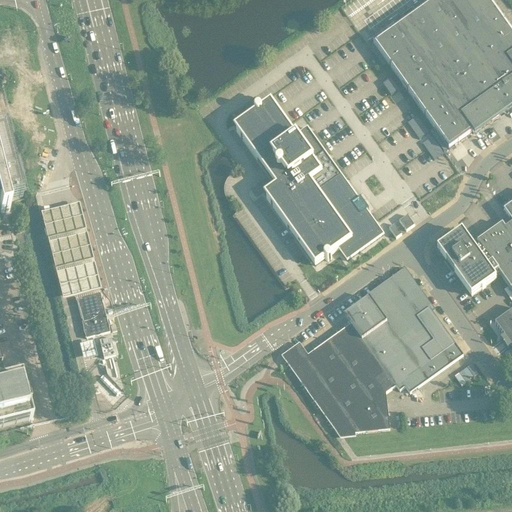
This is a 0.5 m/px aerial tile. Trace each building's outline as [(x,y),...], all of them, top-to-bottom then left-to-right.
[(511,33),(488,0),(436,0),(373,45),(448,151),(472,134),(475,137),(511,110),(511,33)] [(391,80),(383,86),(391,97),(399,91),(391,80)] [(255,113),(246,120),(234,129),(264,170),(262,171),(267,177),(268,176),(276,187),(264,196),(273,208),(272,208),(315,268),(325,261),(326,262),(327,262),(328,262),(329,262),(331,261),(331,260),(331,259),(331,258),(331,257),(339,251),(347,263),(384,236),(307,129),(296,137),(271,102),(261,109),(260,108),(259,108),(258,107),(257,108),(255,109),(254,110),(254,111),(254,112),(255,113)] [(417,118),(408,124),(419,140),(429,134),(417,118)] [(430,132),(430,133),(444,152),(447,150),(434,130),(430,132)] [(4,131),(0,131),(0,213),(0,214),(9,212),(7,205),(22,201),(4,131)] [(432,138),(423,145),(434,161),(443,154),(432,138)] [(42,212),(65,300),(75,297),(77,301),(100,295),(101,290),(103,290),(81,203),(42,212)] [(407,217),(399,223),(406,233),(414,227),(407,217)] [(401,236),(394,226),(389,230),(396,240),(401,236)] [(480,247),(474,251),(494,278),(499,274),(511,292),(511,226),(506,231),(502,226),(477,244),(480,247)] [(496,281),(494,278),(474,251),(462,233),(438,250),(472,298),(482,291),(486,288),(496,281)] [(352,327),(353,329),(354,329),(396,388),(408,380),(409,375),(415,371),(419,371),(431,363),(455,346),(430,310),(429,310),(404,275),(392,284),(391,288),(385,293),(381,292),(369,300),(345,317),(352,327)] [(100,295),(77,301),(87,340),(110,334),(100,295)] [(511,312),(495,325),(504,338),(500,341),(508,351),(511,348),(511,312)] [(354,329),(353,329),(342,337),(341,342),(335,346),(330,345),(307,362),(299,350),(286,359),(342,437),(390,432),(386,395),(396,388),(354,329)] [(113,345),(111,340),(111,339),(100,342),(101,348),(113,345)] [(105,360),(116,357),(113,346),(102,349),(105,360)] [(21,376),(0,381),(0,428),(32,421),(21,376)]
